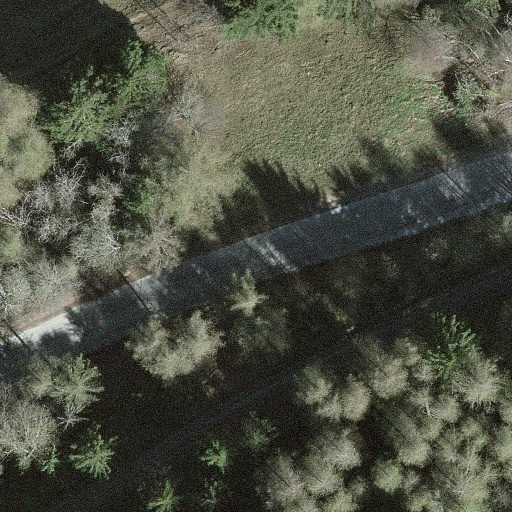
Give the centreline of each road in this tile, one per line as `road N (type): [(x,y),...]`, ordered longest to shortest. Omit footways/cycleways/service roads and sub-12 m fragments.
road 1 (track): [(13,511),(511,264)]
road 2 (tertiary): [(511,172),(200,278),(0,365)]
